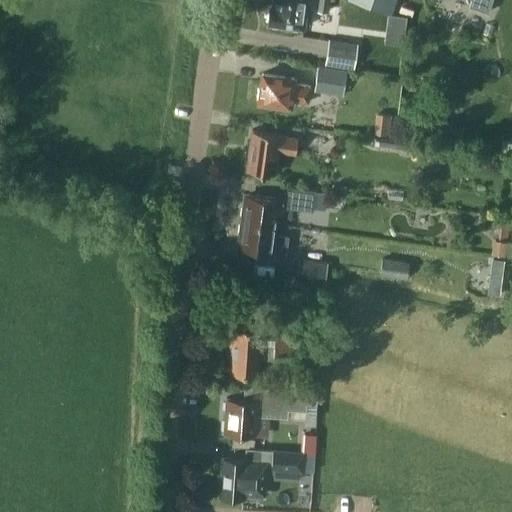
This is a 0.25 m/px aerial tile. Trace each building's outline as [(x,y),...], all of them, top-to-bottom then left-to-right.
[(304,26),(307,0),(272,0),(272,4),(271,4),(270,8),(268,10),(267,15),(269,17),(268,21),(304,26)] [(315,0),(315,9),(328,10),(328,0),(315,0)] [(365,0),(391,9),(394,0),(365,0)] [(470,0),(469,5),(488,11),(491,0),(470,0)] [(329,39),(325,64),(353,68),(357,43),(329,39)] [(342,94),(346,69),(317,65),(314,90),(342,94)] [(307,101),(309,85),(293,82),(294,77),(262,72),(260,83),(257,87),(256,94),(258,100),(258,101),(290,106),(291,99),(307,101)] [(375,112),(373,132),(388,134),(390,114),(375,112)] [(294,152),(297,137),(279,134),(279,133),(252,129),(250,142),(249,142),(248,155),(249,155),(247,168),(274,172),(277,150),(294,152)] [(511,141),(501,140),(499,151),(511,153),(511,141)] [(346,185),(330,183),(329,191),(345,192),(346,185)] [(324,207),(326,191),(311,189),(279,185),(278,197),(248,193),(247,202),(244,202),(244,205),(241,206),(240,214),(242,216),(242,219),(275,224),(276,215),(290,217),(292,203),(309,205),(324,207)] [(274,233),(275,224),(242,219),(241,222),(239,223),(237,231),(240,233),(239,236),(243,237),(241,246),(270,250),(270,256),(285,258),(288,235),(274,233)] [(492,240),(491,253),(509,255),(511,242),(492,240)] [(405,277),(408,261),(381,256),(378,273),(405,277)] [(501,270),(503,258),(491,257),(489,268),(501,270)] [(302,269),(300,282),(321,286),(325,261),(303,258),(303,260),(302,269)] [(308,367),(309,355),(310,339),(275,336),(274,338),(260,337),(261,327),(231,325),(228,371),(258,373),(259,358),(273,359),(273,364),(308,367)] [(255,414),(287,416),(288,407),(306,409),(307,388),(267,386),(267,398),(256,397),(256,398),(226,396),(224,432),(254,434),(255,414)] [(253,449),(252,458),(250,458),(246,457),(245,457),(222,455),(220,495),(244,497),(245,482),(264,483),(265,468),(300,470),(302,470),(311,471),(312,453),(303,452),(298,452),(271,450),(253,449)]
